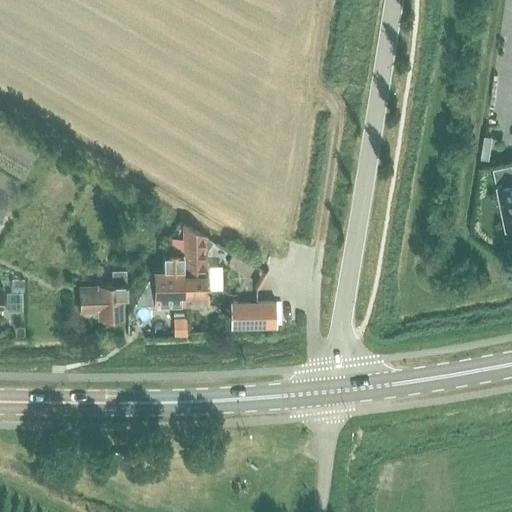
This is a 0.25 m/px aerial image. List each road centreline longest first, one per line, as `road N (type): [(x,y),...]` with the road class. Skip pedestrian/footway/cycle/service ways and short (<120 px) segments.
road 1 (tertiary): [(338,364),(393,0)]
road 2 (primary): [(0,401),(333,392)]
road 3 (primary): [(333,392),(511,364)]
